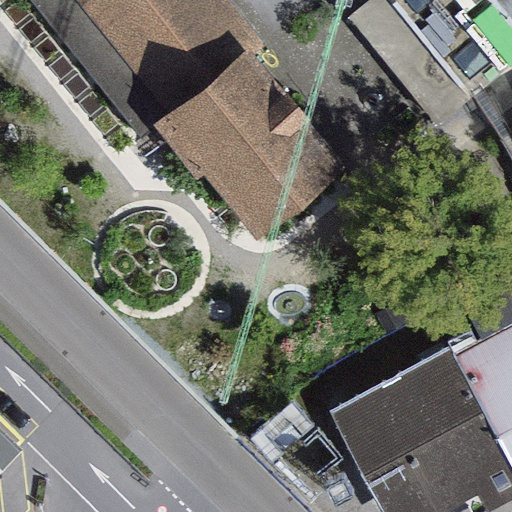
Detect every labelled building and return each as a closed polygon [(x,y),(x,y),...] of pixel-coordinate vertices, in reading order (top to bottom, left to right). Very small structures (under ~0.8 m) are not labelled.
[(238,0),(70,0),(174,125),(262,52),(274,42),(238,0)] [(362,0),(353,7),(442,117),(490,78),(427,0),(362,0)] [(174,125),(165,131),(199,172),(206,166),(261,232),(350,159),(262,52),(174,125)] [(511,132),(501,138),(511,159),(511,132)] [(511,328),(511,311),(482,328),(489,341),(511,328)] [(511,328),(489,341),(464,354),(511,445),(511,328)] [(490,511),(511,501),(511,445),(464,354),(353,413),(403,511),(452,511),(481,497),(488,511),(490,511)] [(55,511),(0,461),(0,511),(55,511)]
